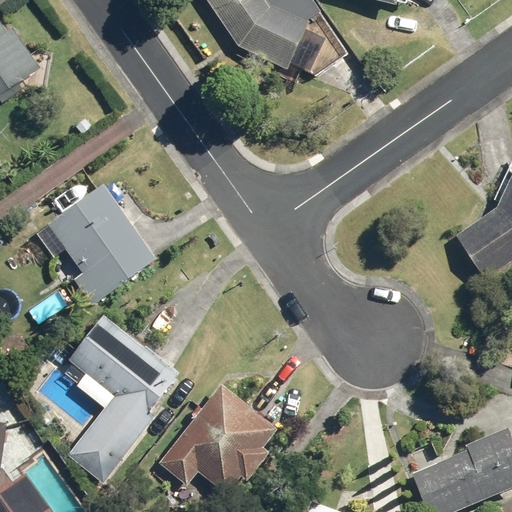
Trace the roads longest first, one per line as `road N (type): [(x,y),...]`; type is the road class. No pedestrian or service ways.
road 1 (residential): [(266,231),(511,56)]
road 2 (residential): [(102,0),(266,231)]
road 3 (residential): [(266,231),(338,322),(377,345)]
